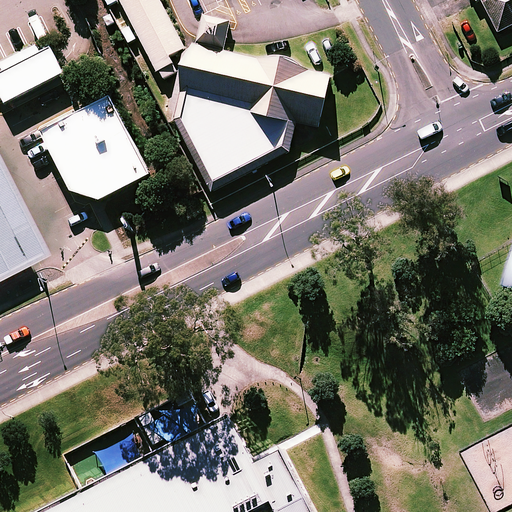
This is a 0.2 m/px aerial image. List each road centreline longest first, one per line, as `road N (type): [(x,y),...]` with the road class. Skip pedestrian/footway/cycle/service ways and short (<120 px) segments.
road 1 (secondary): [(372,182),(352,211),(0,388)]
road 2 (secondary): [(0,340),(338,175),(372,182)]
road 3 (tertiary): [(383,0),(455,138)]
